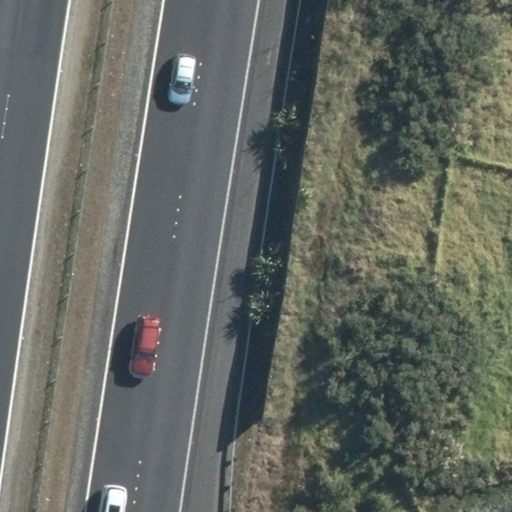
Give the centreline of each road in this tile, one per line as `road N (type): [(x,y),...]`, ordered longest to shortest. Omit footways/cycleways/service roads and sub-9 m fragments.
road 1 (motorway): [(211,0),(134,511)]
road 2 (motorway): [(0,142),(21,0)]
